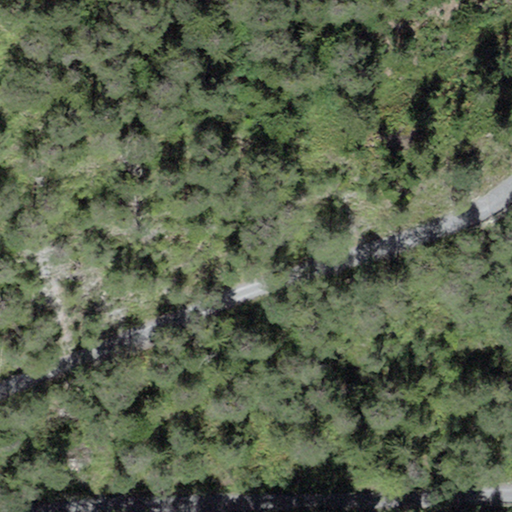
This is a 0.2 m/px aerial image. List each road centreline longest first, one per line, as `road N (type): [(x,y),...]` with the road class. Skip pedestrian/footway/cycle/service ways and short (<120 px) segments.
road 1 (unclassified): [(511,188),(444,229),(298,272),(0,390)]
road 2 (unclassified): [(22,511),(511,495)]
